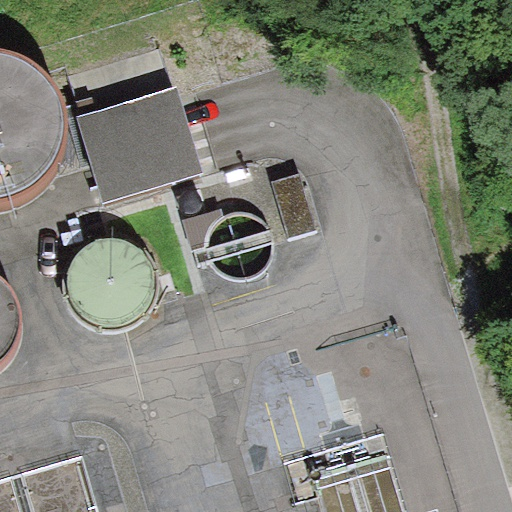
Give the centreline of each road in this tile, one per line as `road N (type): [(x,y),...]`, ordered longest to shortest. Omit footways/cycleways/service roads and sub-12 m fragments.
road 1 (track): [(445,360),(472,314),(468,269),(459,195),(403,0)]
road 2 (unclassified): [(489,511),(432,315)]
